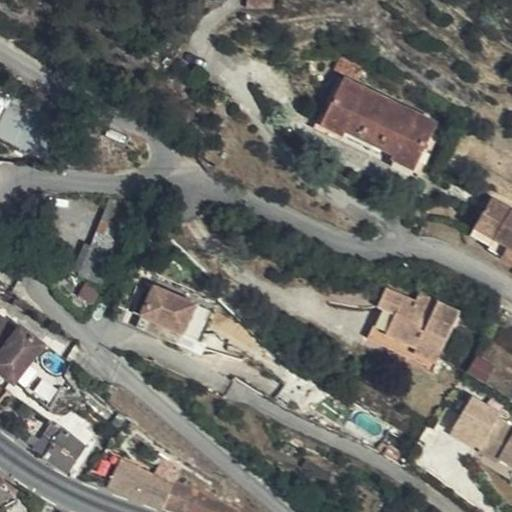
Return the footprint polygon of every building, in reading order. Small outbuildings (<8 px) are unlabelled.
[(442,116),(347,74),(326,123),(352,134),(356,125),(401,145),(397,155),(421,165),(442,116)] [(27,142),(32,145),(53,111),(0,85),(0,130),(26,145),(27,142)] [(53,111),(32,145),(40,149),(61,116),(53,111)] [(511,207),(471,185),(453,219),(481,236),(478,241),(498,252),(498,251),(511,258),(511,207)] [(89,278),(121,192),(97,192),(62,265),(89,278)] [(196,306),(166,288),(142,277),(124,317),(166,336),(171,326),(183,331),(196,306)] [(362,295),(366,296),(374,300),(382,283),(370,277),(362,295)] [(401,341),(424,352),(447,294),(417,284),(415,292),(383,280),(382,283),(374,300),(379,303),(370,323),(403,336),(401,341)] [(198,303),(166,288),(196,306),(198,303)] [(374,300),(366,296),(352,329),(422,357),(424,352),(401,341),(403,336),(370,323),(379,303),(374,300)] [(0,373),(6,378),(33,343),(14,327),(12,330),(0,320),(0,373)] [(475,357),(473,375),(492,377),(494,359),(475,357)] [(511,418),(487,404),(469,437),(488,449),(491,444),(504,451),(511,450),(511,418)] [(32,452),(66,473),(87,444),(65,427),(61,432),(53,427),(32,452)] [(120,462),(113,486),(168,505),(175,481),(120,462)] [(175,481),(168,505),(188,511),(192,511),(198,493),(200,483),(176,475),(175,481)] [(198,493),(192,511),(233,511),(236,503),(198,493)]
